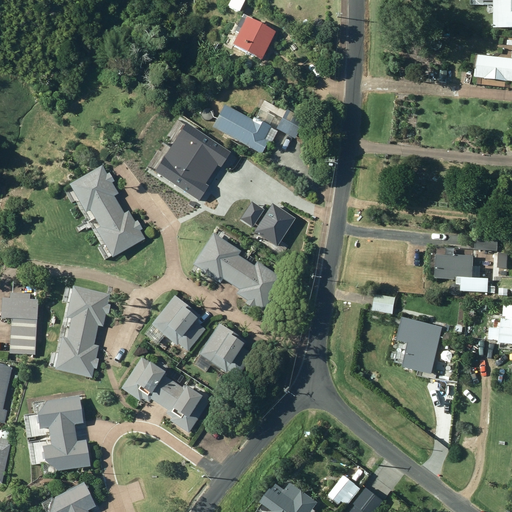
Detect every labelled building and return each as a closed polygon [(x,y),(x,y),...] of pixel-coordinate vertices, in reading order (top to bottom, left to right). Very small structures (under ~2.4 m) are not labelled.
[(244,1),(241,0),(229,0),(226,7),(238,12),(244,1)] [(511,0),(493,0),(492,27),(511,26),(511,0)] [(276,30),(247,15),(241,27),(238,26),(236,30),(239,31),(233,43),(262,58),(276,30)] [(221,51),(217,59),(224,62),(228,54),(221,51)] [(511,58),(476,55),(474,76),(511,80),(511,58)] [(448,83),(449,72),(439,71),(438,82),(448,83)] [(179,102),(189,108),(193,101),(183,96),(179,102)] [(213,126),(262,153),(269,141),(264,138),(271,126),(254,116),(252,120),(225,104),(213,126)] [(202,118),(204,120),(205,121),(207,121),(209,120),(211,119),(212,118),(213,116),(213,114),(212,112),(211,111),(210,110),(208,109),(206,109),(204,110),(203,111),(202,113),(201,115),(201,116),(202,118)] [(300,124),(283,115),(275,130),(292,139),(300,124)] [(181,169),(180,187),(189,193),(234,195),(236,160),(221,159),(221,152),(214,152),(213,159),(194,158),(181,169)] [(90,221),(119,204),(114,196),(118,193),(112,182),(114,181),(109,172),(107,174),(102,165),(70,183),(86,212),(90,209),(93,214),(87,217),(90,221)] [(240,182),(241,183),(243,184),(245,185),(247,184),(249,183),(250,182),(251,180),(251,178),(250,176),(249,174),(247,173),(246,173),(244,173),(242,174),(240,175),(239,176),(239,178),(239,180),(240,182)] [(119,204),(90,221),(92,226),(98,223),(100,226),(96,229),(113,257),(144,238),(140,230),(142,228),(137,220),(134,221),(128,211),(125,213),(119,204)] [(231,283),(246,260),(238,254),(240,250),(214,233),(193,264),(201,269),(199,272),(207,277),(209,275),(219,282),(223,277),(231,283)] [(474,249),(496,250),(497,239),(475,238),(474,249)] [(471,255),(434,253),(433,278),(456,279),(456,284),(460,284),(460,291),(487,292),(487,277),(478,277),(478,268),(471,268),(471,255)] [(509,278),(510,255),(498,255),(497,277),(509,278)] [(246,260),(231,283),(240,288),(237,293),(247,300),(246,302),(254,308),(256,305),(264,311),(284,279),(257,261),(255,265),(246,260)] [(69,328),(96,335),(98,325),(103,326),(106,314),(108,314),(111,305),(107,304),(110,293),(74,285),(67,317),(71,317),(69,328)] [(9,353),(35,354),(38,300),(29,299),(29,292),(10,291),(10,298),(2,297),(1,317),(12,317),(9,353)] [(372,310),(393,314),(395,298),(375,294),(372,310)] [(200,316),(175,295),(144,333),(157,344),(165,335),(177,345),(178,343),(188,351),(205,329),(196,321),(200,316)] [(351,335),(353,314),(343,313),(341,334),(351,335)] [(488,327),(487,339),(497,340),(497,342),(511,343),(511,313),(511,314),(511,319),(501,318),(501,320),(494,319),(493,328),(488,327)] [(429,373),(442,322),(428,319),(427,324),(413,320),(402,366),(429,373)] [(199,353),(226,372),(228,370),(237,376),(252,353),(242,346),(246,341),(221,323),(199,353)] [(94,344),(96,335),(69,328),(67,338),(62,337),(55,369),(92,377),(94,367),(97,368),(99,359),(96,358),(99,345),(94,344)] [(159,404),(174,381),(163,374),(165,371),(150,361),(149,362),(142,357),(121,387),(140,400),(142,397),(149,402),(151,398),(159,404)] [(3,408),(12,367),(0,364),(0,421),(4,423),(7,409),(3,408)] [(180,374),(176,380),(180,382),(184,376),(180,374)] [(174,381),(159,404),(168,409),(166,412),(172,417),(170,420),(188,432),(209,401),(187,386),(185,388),(174,381)] [(49,436),(76,432),(74,424),(83,422),(79,396),(46,400),(37,413),(40,429),(48,428),(49,436)] [(76,432),(49,436),(50,444),(41,446),(42,459),(58,470),(90,466),(86,439),(77,441),(76,432)] [(0,482),(2,483),(10,444),(8,444),(9,439),(0,436),(0,482)] [(313,511),(315,511),(312,509),(317,502),(291,483),(295,483),(294,474),(285,474),(285,484),(288,484),(282,492),(280,490),(277,494),(269,487),(259,501),(271,511),(270,511),(313,511)] [(347,506),(360,489),(343,476),(341,479),(338,477),(329,488),(332,490),(330,492),(347,506)] [(89,511),(88,510),(96,506),(84,482),(42,503),(46,511),(47,511),(89,511)] [(351,511),(377,511),(383,504),(367,491),(351,511)]
